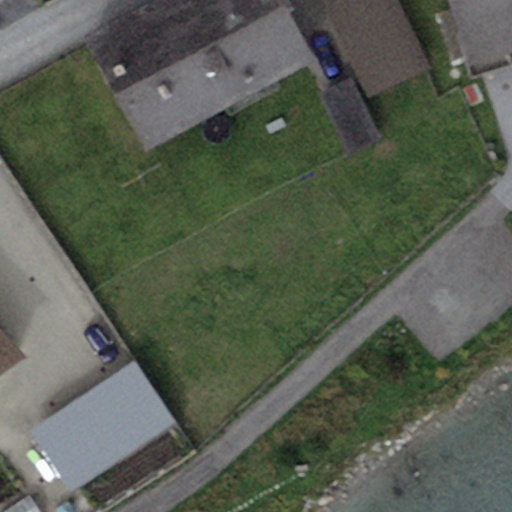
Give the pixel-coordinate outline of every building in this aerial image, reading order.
[(171,0),(156,0),(85,39),(146,151),(230,106),(171,0)] [(280,0),(171,0),(230,106),(313,60),(280,0)] [(398,0),(320,0),(366,96),(429,66),(398,0)] [(511,0),(447,0),(467,62),(511,48),(511,0)] [(353,79),(319,95),(347,154),(381,138),(353,79)] [(0,372),(26,354),(0,325),(0,372)] [(132,362),(32,432),(75,493),(175,423),(132,362)]
